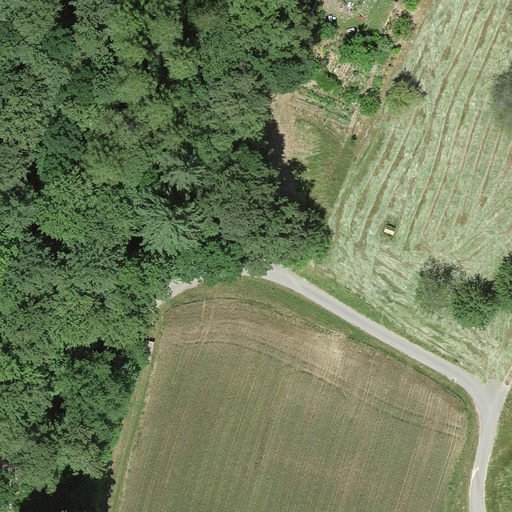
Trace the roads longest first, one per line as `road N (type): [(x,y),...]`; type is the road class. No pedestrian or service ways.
road 1 (track): [(13,457),(62,375),(94,342),(203,271),(244,265),(273,271),(468,377),(493,405),(474,493),(479,511)]
road 2 (track): [(1,511),(13,457),(3,437),(40,319),(107,0)]
